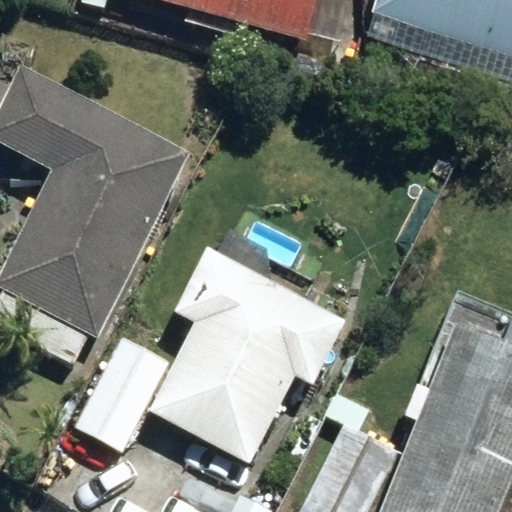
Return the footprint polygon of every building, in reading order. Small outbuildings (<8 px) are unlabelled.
[(156,0),(309,42),(320,0),(156,0)] [(511,0),(382,0),(377,15),(511,59),(511,0)] [(306,60),(351,72),(364,27),(318,16),(306,60)] [(0,136),(63,170),(1,287),(103,342),(199,160),(33,73),(0,133),(0,136)] [(158,414),(259,467),(306,379),(321,386),(352,327),(215,256),(183,317),(204,327),(158,414)] [(387,511),(506,511),(511,498),(511,350),(462,330),(387,511)] [(80,433),(128,458),(175,367),(127,342),(80,433)] [(291,453),(304,460),(320,428),(307,421),(291,453)] [(308,511),(373,511),(402,455),(349,429),(308,511)]
